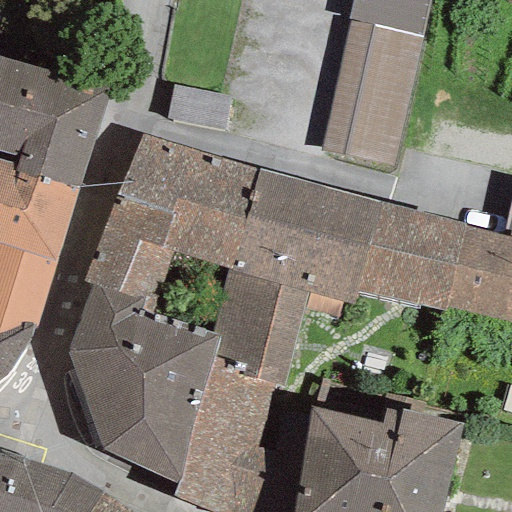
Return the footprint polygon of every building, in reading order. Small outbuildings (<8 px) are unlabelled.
[(428,0),(352,0),(321,157),(391,172),(428,0)] [(107,87),(0,57),(0,152),(18,157),(16,165),(13,171),(78,191),(107,87)] [(115,195),(83,282),(91,285),(143,303),(142,312),(153,316),(172,253),(226,270),(230,272),(260,172),(142,136),(115,195)] [(0,244),(55,261),(78,191),(13,171),(16,165),(0,160),(0,244)] [(358,292),(379,202),(260,172),(230,272),(226,270),(209,334),(220,337),(214,358),(245,365),(242,377),(284,390),(305,294),(354,306),(358,292)] [(445,304),(464,225),(379,202),(358,292),(444,311),(445,304)] [(511,321),(511,238),(464,225),(445,304),(511,321)] [(30,324),(35,329),(55,261),(0,244),(0,334),(18,328),(19,322),(30,324)] [(68,356),(104,449),(177,484),(214,358),(220,337),(209,334),(153,316),(142,312),(143,303),(91,285),(68,356)] [(0,379),(10,371),(31,331),(35,329),(30,324),(19,322),(18,328),(0,334),(0,379)] [(245,365),(214,358),(177,484),(172,498),(212,511),(293,511),(310,407),(311,399),(284,390),(242,377),(245,365)] [(421,415),(424,404),(385,394),(381,409),(384,410),(401,414),(402,410),(421,415)] [(381,424),(310,407),(293,511),(440,511),(461,425),(421,415),(402,410),(401,414),(384,410),(381,424)] [(0,450),(0,511),(86,511),(100,494),(70,476),(0,450)] [(129,511),(100,494),(86,511),(129,511)]
